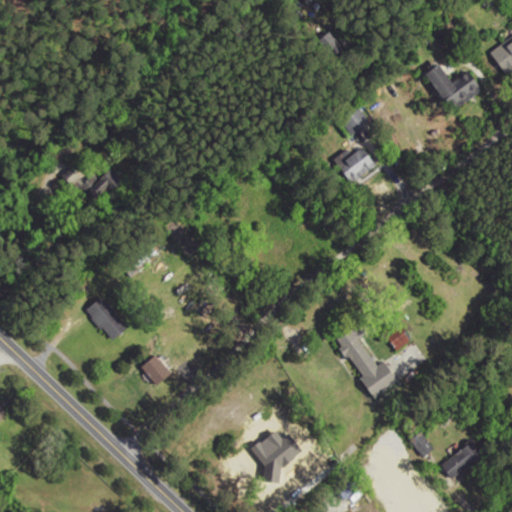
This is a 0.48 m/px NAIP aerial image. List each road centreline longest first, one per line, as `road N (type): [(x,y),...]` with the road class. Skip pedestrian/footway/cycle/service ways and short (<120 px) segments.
road 1 (residential): [(511,119),(119,452)]
road 2 (primary): [(0,340),(183,511)]
